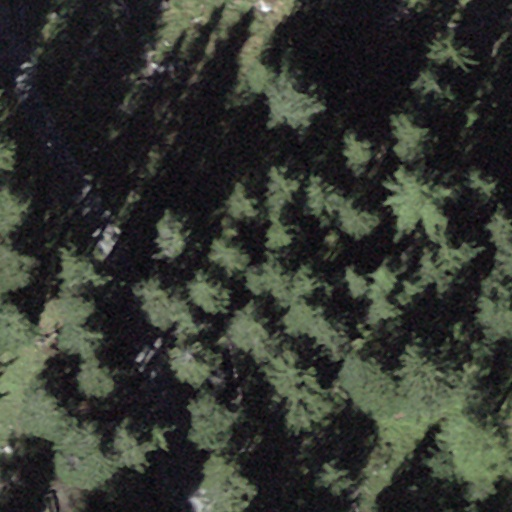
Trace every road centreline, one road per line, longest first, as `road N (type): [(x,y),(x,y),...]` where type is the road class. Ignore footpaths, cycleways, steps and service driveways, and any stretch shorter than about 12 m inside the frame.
road 1 (track): [(90,369),(0,95)]
road 2 (track): [(90,369),(270,511)]
